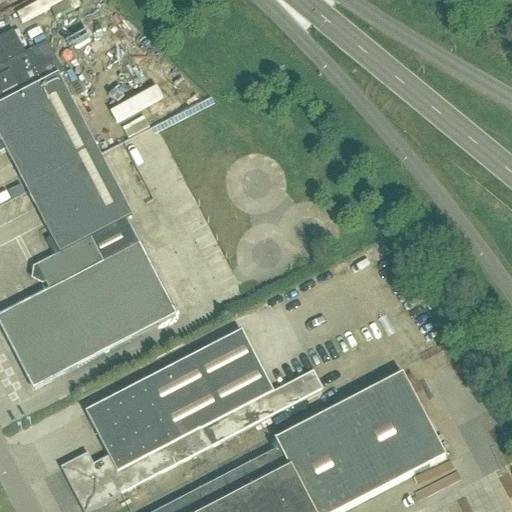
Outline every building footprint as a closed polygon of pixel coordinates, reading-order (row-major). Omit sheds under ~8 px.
[(33,205),(105,168),(58,79),(64,76),(46,45),(25,56),(13,34),(0,40),(0,154),(5,152),(33,205)] [(136,108),(124,115),(130,127),(143,120),(136,108)] [(109,124),(97,129),(102,140),(114,135),(109,124)] [(112,147),(104,151),(113,168),(121,164),(112,147)] [(127,222),(132,220),(105,168),(33,205),(61,258),(38,270),(51,295),(0,321),(0,326),(34,393),(178,319),(127,222)] [(273,396),(242,335),(86,416),(109,461),(93,470),(87,459),(61,472),(82,511),(95,511),(323,393),(314,375),(273,396)] [(348,511),(446,461),(402,378),(276,444),(276,443),(275,444),(279,452),(164,511),(348,511)]
